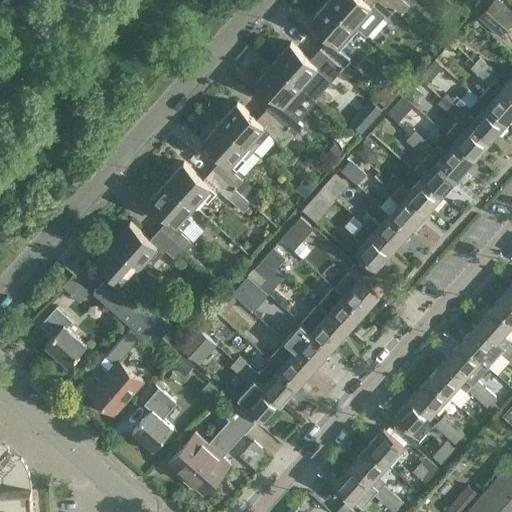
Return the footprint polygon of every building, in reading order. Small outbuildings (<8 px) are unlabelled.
[(328,0),(328,1),(354,25),(374,3),(388,16),(396,8),(387,0),(328,0)] [(387,0),(396,8),(402,14),(410,5),(403,0),(387,0)] [(511,18),(511,12),(498,0),(494,0),(481,16),(500,32),(511,18)] [(354,25),(328,1),(311,20),(330,37),(320,48),(343,68),(350,60),(335,46),(354,25)] [(291,42),(274,61),(307,91),(327,69),(335,77),(343,68),(320,48),(310,60),(291,42)] [(471,67),(481,75),(490,65),(480,56),(475,61),(471,57),(467,61),(471,66),(471,67)] [(300,99),(307,91),(274,61),(257,80),(276,97),(267,108),(294,133),(302,124),(288,112),(300,99)] [(442,66),(437,61),(430,69),(435,74),(442,66)] [(511,93),(503,86),(496,79),(500,74),(490,65),(481,75),(490,83),(479,96),(506,122),(511,115),(511,93)] [(409,77),(398,66),(388,76),(400,87),(409,77)] [(511,76),(503,86),(511,93),(511,76)] [(506,122),(479,96),(467,110),(462,114),(490,140),(506,122)] [(294,133),(267,108),(257,119),(237,102),(221,121),(254,151),(273,129),(287,141),(294,133)] [(462,114),(467,110),(458,102),(449,112),(458,120),(446,133),(455,140),(474,157),(490,140),(462,114)] [(254,151),(221,121),(204,139),(223,157),(213,167),(236,188),(244,179),(235,171),(246,159),(254,151)] [(406,138),(417,148),(426,138),(415,128),(406,138)] [(431,151),(435,146),(426,138),(417,148),(426,156),(423,159),(431,166),(422,176),(442,193),(458,175),(431,151)] [(455,140),(446,150),(438,143),(435,146),(431,151),(458,175),(474,157),(455,140)] [(340,167),(357,182),(365,173),(348,157),(340,167)] [(184,162),(167,181),(194,205),(202,196),(208,202),(220,189),(244,211),(251,202),(236,188),(213,167),(203,179),(184,162)] [(348,184),(334,172),(322,185),(336,198),(348,184)] [(403,183),(393,173),(384,184),(393,192),(391,194),(399,202),(390,212),(410,229),(426,211),(406,194),(399,187),(403,183)] [(442,194),(422,176),(412,188),(405,181),(403,183),(399,187),(406,194),(426,211),(442,194)] [(194,205),(167,181),(150,199),(170,217),(160,228),(182,248),(190,239),(182,232),(193,219),(187,213),(194,205)] [(336,198),(322,185),(302,207),(316,220),(336,198)] [(390,212),(380,223),(370,214),(367,217),(370,220),(367,224),(374,230),(393,247),(410,229),(390,212)] [(314,226),(301,215),(281,237),(294,249),(314,226)] [(370,220),(367,217),(354,232),(361,244),(357,248),(377,266),(393,247),(374,230),(367,224),(370,220)] [(130,222),(113,240),(139,264),(147,255),(154,261),(165,248),(174,257),(182,248),(160,228),(150,239),(130,222)] [(139,264),(113,240),(96,259),(107,269),(101,276),(105,279),(93,292),(131,326),(142,336),(153,346),(171,325),(156,312),(130,288),(139,278),(132,272),(139,264)] [(287,257),(274,245),(265,256),(278,267),(287,257)] [(278,267),(265,256),(256,266),(268,277),(278,267)] [(350,267),(333,286),(363,312),(379,294),(359,276),(350,267)] [(73,272),(65,282),(81,296),(90,285),(73,272)] [(279,289),(297,305),(304,296),(286,281),(279,289)] [(333,286),(317,304),(346,330),(363,312),(333,286)] [(511,288),(510,286),(494,304),(511,320),(511,288)] [(317,304),(301,321),(311,330),(330,348),(346,330),(317,304)] [(504,333),(511,324),(511,321),(494,305),(478,322),(505,346),(511,339),(504,333)] [(68,364),(87,344),(67,326),(72,320),(57,306),(40,325),(52,336),(45,343),(68,364)] [(301,321),(285,339),(295,348),(314,366),(330,348),(311,330),(301,321)] [(502,351),(506,347),(505,346),(478,322),(461,341),(489,365),(499,374),(510,361),(511,362),(511,359),(511,360),(502,351)] [(115,364),(90,393),(113,414),(143,380),(120,360),(142,336),(131,326),(105,356),(115,364)] [(197,335),(187,347),(196,354),(206,343),(197,335)] [(285,339),(269,357),(272,359),(279,366),(298,384),(314,366),(295,348),(285,339)] [(477,378),(489,365),(461,341),(446,359),(473,383),(468,388),(478,397),(487,387),(477,378)] [(511,344),(510,343),(506,347),(502,351),(511,360),(511,359),(511,344)] [(239,354),(230,364),(242,374),(251,364),(239,354)] [(260,373),(256,378),(263,384),(282,402),(298,384),(279,366),(272,359),(260,373)] [(473,383),(446,359),(429,377),(449,394),(458,384),(465,391),(468,388),(473,383)] [(250,382),(238,395),(246,403),(266,421),(282,402),(263,384),(255,378),(256,378),(260,373),(251,364),(242,374),(250,382)] [(449,394),(429,377),(413,395),(433,412),(449,394)] [(175,400),(162,389),(154,382),(141,397),(153,407),(133,430),(154,448),(174,426),(162,416),(175,400)] [(497,395),(487,387),(478,397),(486,404),(487,403),(489,405),(497,395)] [(433,412),(413,395),(397,413),(417,431),(433,412)] [(511,403),(502,415),(511,423),(511,403)] [(213,447),(183,480),(191,487),(198,488),(203,493),(230,463),(222,455),(243,431),(246,433),(256,421),(237,404),(226,416),(229,419),(238,426),(229,437),(223,433),(222,434),(211,446),(213,447)] [(445,433),(455,423),(444,414),(435,424),(445,433)] [(229,419),(218,431),(222,434),(223,433),(229,437),(238,426),(229,419)] [(455,442),(465,432),(455,423),(445,433),(455,442)] [(385,427),(368,445),(388,463),(405,445),(385,427)] [(196,432),(169,462),(174,466),(175,473),(183,480),(213,447),(211,446),(196,432)] [(441,461),(450,452),(434,436),(425,444),(441,461)] [(0,511),(32,511),(31,486),(30,479),(28,470),(25,463),(21,456),(15,457),(8,451),(9,446),(3,443),(0,441),(0,511)] [(262,449),(254,441),(248,448),(256,456),(262,449)] [(368,445),(352,463),(372,481),(379,487),(374,492),(384,501),(393,491),(384,483),(387,480),(379,473),(388,463),(368,445)] [(497,511),(511,495),(511,458),(464,511),(497,511)] [(426,482),(436,471),(422,459),(413,469),(426,482)] [(352,463),(335,482),(355,499),(362,506),(374,492),(379,487),(372,481),(352,463)] [(468,484),(447,508),(451,511),(462,511),(479,493),(468,484)] [(393,491),(384,501),(394,510),(403,500),(393,491)] [(337,510),(339,511),(357,511),(345,501),(337,510)]
